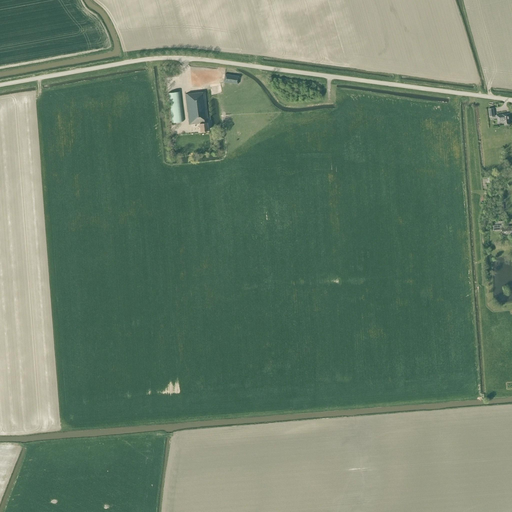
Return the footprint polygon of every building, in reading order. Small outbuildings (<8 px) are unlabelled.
[(224,82),(238,84),(239,76),(225,74),(224,82)] [(168,93),(171,123),(183,121),(180,91),(168,93)] [(199,123),(200,131),(208,131),(206,118),(207,118),(204,92),(185,94),(189,124),(199,123)] [(509,113),(502,114),(502,115),(497,116),(498,123),(504,122),(505,125),(510,124),(509,120),(510,120),(509,113)] [(505,223),(505,221),(497,221),(497,224),(493,224),(493,231),(502,230),(502,234),(511,233),(511,225),(504,227),(503,223),(505,223)]
